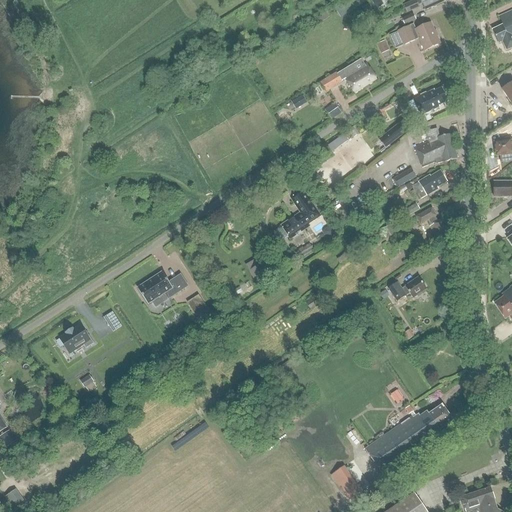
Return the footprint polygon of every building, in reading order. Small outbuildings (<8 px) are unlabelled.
[(346,13),(361,4),(358,0),(342,0),(340,2),(346,13)] [(406,14),(419,8),(415,0),(414,0),(402,6),(406,14)] [(447,1),(446,0),(420,0),(425,11),(447,1)] [(369,4),(362,8),(365,13),(372,9),(369,4)] [(511,10),(499,17),(503,26),(492,30),(498,44),(502,42),(506,51),(511,48),(511,41),(511,40),(511,10)] [(404,25),(415,20),(412,13),(400,19),(404,25)] [(414,26),(410,27),(399,33),(405,46),(416,41),(416,40),(420,39),(426,52),(441,45),(438,37),(439,36),(437,31),(435,32),(432,24),(416,31),(414,26)] [(389,51),(385,41),(377,45),(382,54),(389,51)] [(376,79),(367,65),(365,66),(361,60),(353,65),(337,75),(336,73),(318,84),(324,94),(342,83),(341,82),(345,79),(354,93),(376,79)] [(511,82),(502,90),(511,105),(511,82)] [(448,102),(442,89),(435,92),(434,91),(413,101),(421,116),(439,108),(439,106),(448,102)] [(296,109),(306,103),(301,95),(291,102),(296,109)] [(324,108),(330,119),(341,113),(335,102),(324,108)] [(392,108),(390,105),(379,111),(383,118),(386,116),(384,112),(392,108)] [(386,149),(410,130),(403,121),(379,140),(386,149)] [(511,132),(508,126),(499,131),(503,137),(511,132)] [(452,141),(451,135),(439,138),(437,130),(429,131),(425,134),(429,142),(414,148),(422,169),(435,164),(435,165),(444,163),(457,159),(453,145),(456,145),(455,140),(452,141)] [(343,136),(328,147),(332,152),(347,142),(343,136)] [(506,142),(495,143),(497,156),(500,155),(501,164),(511,162),(511,140),(511,141),(511,140),(506,141),(506,142)] [(341,152),(330,159),(334,166),(346,159),(341,152)] [(401,172),(411,166),(406,157),(385,168),(388,174),(399,168),(401,172)] [(415,177),(410,168),(393,177),(398,186),(415,177)] [(420,200),(427,196),(438,190),(437,188),(447,182),(440,172),(430,178),(430,177),(419,183),(412,187),(420,200)] [(494,198),(503,198),(504,198),(507,198),(511,197),(511,182),(494,182),(494,198)] [(414,191),(410,184),(398,190),(400,194),(408,190),(410,193),(414,191)] [(291,198),(301,213),(281,226),(290,240),(310,227),(307,223),(321,214),(304,190),(291,198)] [(402,218),(419,208),(416,202),(399,212),(402,218)] [(452,234),(444,219),(438,222),(435,217),(436,216),(432,209),(416,217),(420,225),(428,221),(430,226),(430,227),(438,242),(452,234)] [(314,251),(309,243),(296,251),(301,259),(314,251)] [(348,257),(345,253),(337,257),(340,262),(348,257)] [(269,274),(262,262),(249,270),(256,282),(269,274)] [(133,281),(144,297),(160,286),(164,292),(184,278),(176,267),(165,275),(158,264),(133,281)] [(397,302),(410,294),(413,299),(426,290),(418,278),(405,287),(402,290),(397,283),(388,289),(397,302)] [(511,286),(510,288),(510,289),(502,295),(504,297),(494,304),(505,320),(511,314),(511,286)] [(389,296),(386,291),(380,295),(383,300),(389,296)] [(310,308),(321,302),(316,293),(305,300),(310,308)] [(198,320),(209,313),(205,306),(194,314),(198,320)] [(119,323),(110,328),(113,333),(122,327),(119,323)] [(93,344),(94,344),(89,337),(88,338),(80,326),(74,330),(73,328),(73,329),(66,334),(65,333),(65,334),(66,335),(60,338),(65,345),(64,346),(69,354),(73,352),(74,352),(84,346),(86,349),(86,348),(93,343),(93,344)] [(90,376),(81,382),(85,388),(86,388),(89,393),(97,388),(93,383),(94,382),(90,376)] [(418,415),(416,417),(413,412),(409,406),(405,410),(411,418),(365,450),(385,478),(444,437),(440,431),(453,421),(442,406),(429,415),(427,412),(420,417),(418,415)] [(9,431),(0,437),(0,440),(5,448),(16,442),(9,431)] [(465,511),(502,511),(497,510),(494,500),(490,488),(461,498),(465,511)] [(14,490),(4,497),(14,511),(17,511),(26,506),(14,490)] [(425,511),(413,494),(386,511),(425,511)]
